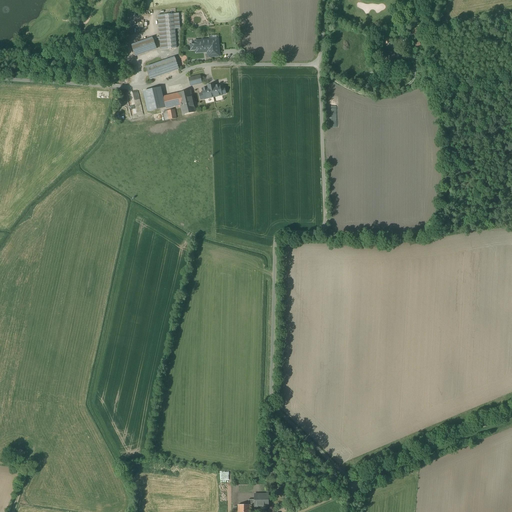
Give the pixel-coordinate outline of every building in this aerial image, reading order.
[(179,14),(158,15),(161,49),(176,48),(175,29),(180,28),(179,14)] [(388,35),(379,39),(381,45),(390,42),(388,35)] [(153,38),(132,45),(135,56),(156,49),(153,38)] [(218,39),(195,42),(196,44),(190,44),(191,50),(196,50),(196,53),(208,52),(208,57),(220,56),(218,39)] [(392,50),(382,55),(387,66),(397,62),(392,50)] [(175,57),(146,67),(150,79),(179,69),(175,57)] [(200,76),(189,78),(191,86),(202,83),(200,76)] [(161,87),(143,92),(148,112),(165,108),(161,87)] [(178,94),(164,97),(166,108),(180,105),(183,114),(195,112),(190,91),(178,93),(178,94)] [(174,110),(163,112),(165,120),(176,118),(174,110)] [(269,494),(254,495),(254,500),(248,500),(248,505),(250,505),(254,505),(254,506),(269,506),(269,494)]
